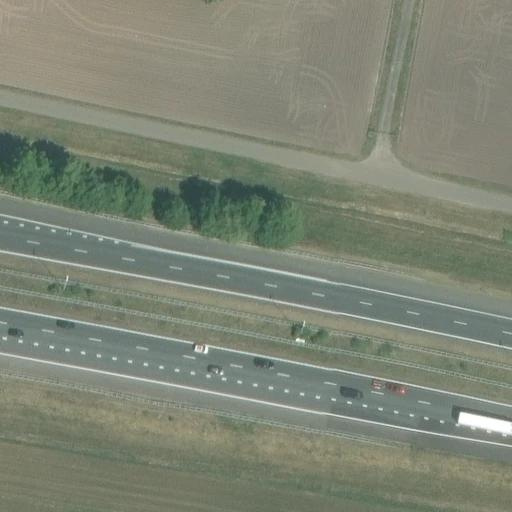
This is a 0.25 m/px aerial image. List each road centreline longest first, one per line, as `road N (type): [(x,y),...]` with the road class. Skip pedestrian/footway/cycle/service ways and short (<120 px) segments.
road 1 (unclassified): [(511,204),(0,96)]
road 2 (motorway): [(511,336),(0,236)]
road 3 (motorway): [(0,324),(511,422)]
